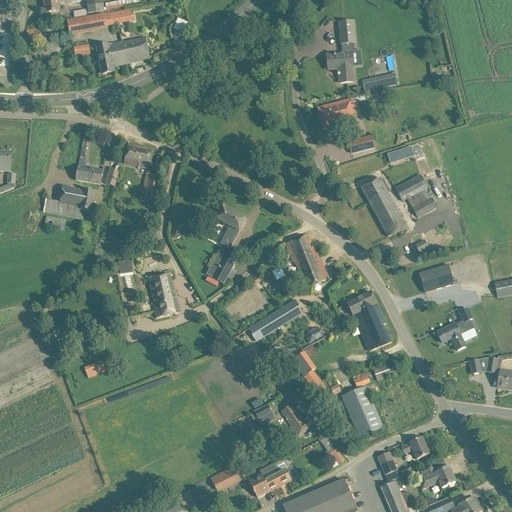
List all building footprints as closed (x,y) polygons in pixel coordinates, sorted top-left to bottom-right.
[(42,0),(44,6),(56,4),(57,9),(52,10),(54,21),(80,16),(78,6),(62,8),(61,2),(60,2),(59,0),(42,0)] [(88,14),(117,7),(116,2),(103,5),(101,0),(97,0),(85,3),(88,14)] [(124,11),(68,22),(70,35),(107,29),(106,26),(127,22),(127,18),(129,18),(129,17),(128,11),(124,12),(124,11)] [(176,19),(173,30),(183,33),(187,22),(176,19)] [(328,70),(339,69),(339,74),(338,74),(338,76),(340,76),(340,84),(353,83),(352,73),(352,68),(353,68),(352,55),(351,44),(355,44),(353,22),(340,23),(342,45),(343,55),(327,56),(328,70)] [(27,30),(28,41),(42,39),(41,29),(27,30)] [(114,69),(126,65),(150,59),(144,38),(121,43),(97,47),(103,75),(114,73),(114,69)] [(378,89),(389,87),(387,72),(376,73),(378,89)] [(378,89),(376,79),(363,82),(365,92),(378,89)] [(317,109),(323,130),(333,128),(354,122),(349,101),(327,106),(317,109)] [(372,137),(349,143),(351,154),(375,148),(372,137)] [(154,149),(128,145),(124,164),(150,169),(154,149)] [(390,166),(413,159),(410,149),(387,157),(390,166)] [(10,168),(10,164),(11,154),(0,152),(0,172),(10,173),(10,168)] [(100,185),(103,172),(84,168),(79,167),(76,181),(100,185)] [(400,167),(396,169),(401,177),(405,175),(400,167)] [(115,187),(120,172),(111,170),(106,185),(115,187)] [(153,176),(154,173),(150,172),(146,193),(157,195),(161,178),(153,176)] [(7,184),(8,184),(8,185),(0,188),(0,194),(15,188),(15,185),(16,185),(16,175),(8,174),(7,184)] [(421,175),(395,189),(403,203),(408,200),(413,197),(426,190),(428,189),(421,175)] [(380,178),(362,188),(389,238),(407,228),(380,178)] [(403,183),(400,178),(394,181),(397,186),(403,183)] [(96,193),(63,187),(60,203),(46,200),(44,213),(82,220),(84,211),(93,212),(96,193)] [(418,206),(413,209),(418,219),(437,209),(431,199),(430,199),(418,206)] [(216,259),(210,269),(216,272),(213,279),(224,285),(228,279),(228,278),(227,278),(232,269),(240,253),(230,248),(235,239),(239,232),(246,220),(245,219),(245,220),(238,217),(238,215),(231,211),(231,212),(223,208),(223,207),(216,219),(217,220),(224,224),(230,227),(222,243),(221,245),(223,246),(229,249),(222,262),(216,259)] [(64,232),(67,220),(47,217),(44,228),(64,232)] [(78,240),(86,238),(84,231),(77,233),(78,240)] [(316,255),(308,236),(285,245),(306,291),(329,279),(317,254),(316,255)] [(133,261),(116,263),(117,273),(120,273),(120,274),(133,273),(132,271),(134,271),(133,261)] [(448,266),(419,274),(425,294),(454,286),(448,266)] [(160,277),(148,280),(154,306),(153,307),(156,319),(179,313),(170,275),(160,277)] [(511,279),(495,283),(498,299),(511,296),(511,279)] [(371,293),(348,304),(354,315),(355,314),(372,352),(392,343),(386,330),(385,331),(383,326),(386,324),(371,293)] [(257,324),(255,326),(262,338),(265,337),(301,315),(302,314),(295,301),(293,302),(257,324)] [(455,325),(437,334),(442,344),(452,339),(457,349),(458,351),(465,348),(461,339),(462,338),(461,336),(474,329),(470,321),(471,320),(472,320),(467,310),(460,313),(464,323),(456,326),(455,325)] [(74,346),(122,328),(116,313),(68,331),(74,346)] [(342,327),(338,329),(342,335),(346,332),(342,327)] [(84,368),(88,379),(115,369),(113,363),(111,358),(84,368)] [(487,373),(496,374),(497,366),(500,367),(501,362),(498,361),(499,360),(489,359),(487,373)] [(479,361),(470,362),(472,375),(481,373),(479,361)] [(378,382),(396,375),(392,364),(374,371),(378,382)] [(511,372),(500,371),(497,388),(511,390),(511,372)] [(357,387),(369,383),(366,374),(353,379),(357,387)] [(330,388),(323,379),(312,388),(320,397),(330,388)] [(334,397),(341,392),(337,386),(330,390),(334,397)] [(366,387),(341,398),(359,439),(384,428),(366,387)] [(303,421),(292,405),(282,412),(299,436),(306,431),(314,425),(308,417),(303,421)] [(250,415),(254,422),(272,413),(269,406),(250,415)] [(422,438),(410,444),(402,448),(405,455),(413,451),(417,460),(430,455),(422,438)] [(340,454),(334,446),(326,453),(332,460),(340,454)] [(397,471),(389,453),(378,458),(387,482),(393,480),(391,474),(397,471)] [(261,474),(249,480),(250,480),(255,492),(254,493),(254,495),(255,494),(258,498),(270,492),(290,482),(290,481),(297,478),(292,467),(285,471),(284,470),(279,473),(274,465),(260,472),(261,474)] [(449,468),(436,474),(432,466),(415,474),(423,491),(441,484),(443,488),(455,483),(449,468)] [(233,468),(212,479),(218,490),(239,479),(233,468)] [(350,479),(284,507),(285,511),(357,511),(346,485),(351,483),(350,479)] [(390,485),(381,489),(390,509),(391,511),(408,511),(407,509),(414,506),(411,500),(408,493),(401,495),(395,482),(390,485)] [(180,511),(181,511),(174,497),(158,504),(161,511),(180,511)] [(450,499),(423,511),(452,511),(455,511),(450,499)] [(455,511),(452,511),(480,511),(482,510),(478,504),(475,504),(472,499),(468,502),(464,505),(460,507),(455,511)]
